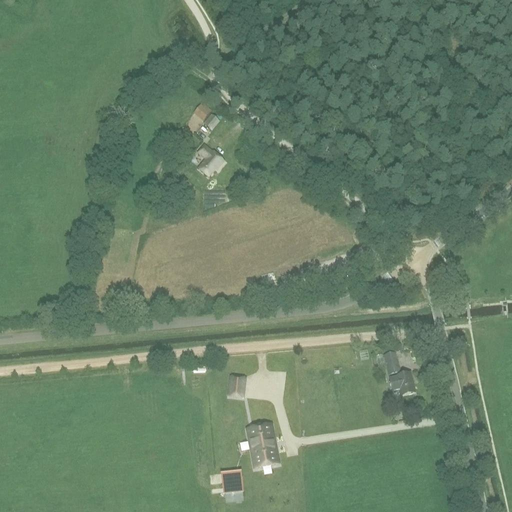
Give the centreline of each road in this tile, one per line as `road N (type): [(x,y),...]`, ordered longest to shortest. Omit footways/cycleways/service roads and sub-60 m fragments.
road 1 (track): [(0,373),(440,329)]
road 2 (unclassified): [(0,340),(330,307),(415,259)]
road 3 (track): [(213,59),(224,92),(239,107),(401,237)]
road 4 (unclassified): [(483,511),(439,324),(415,259)]
